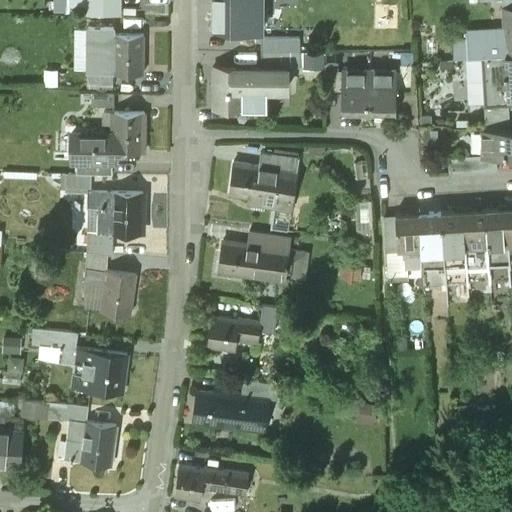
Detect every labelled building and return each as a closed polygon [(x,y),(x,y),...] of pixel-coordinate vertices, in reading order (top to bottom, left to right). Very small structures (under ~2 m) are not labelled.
[(245,0),(214,0),(214,32),(245,32),(245,0)] [(511,3),(502,5),(503,27),(493,28),(494,38),(466,40),(467,57),(505,55),(511,54),(511,3)] [(145,31),(115,31),(115,71),(145,72),(145,31)] [(299,36),(261,37),(261,51),(299,50),(299,36)] [(299,50),(261,51),(262,67),(287,66),(300,66),(299,50)] [(338,63),(325,63),(325,88),(338,88),(338,63)] [(414,63),(401,63),(401,89),(413,89),(414,63)] [(287,87),(287,66),(262,67),(214,67),(214,106),(267,106),(267,87),(287,87)] [(370,69),(342,69),(341,113),(369,114),(370,69)] [(397,69),(370,69),(369,114),(397,114),(397,69)] [(115,102),(115,89),(93,89),(93,102),(115,102)] [(508,102),(485,104),(486,122),(487,127),(510,126),(508,102)] [(113,132),(73,131),(73,160),(77,160),(113,161),(113,151),(143,151),(144,112),(113,111),(113,132)] [(511,126),(510,126),(487,127),(486,122),(471,123),(471,129),(480,129),(481,156),(511,155),(511,126)] [(299,154),(273,151),(273,153),(261,151),(260,163),(297,168),(299,154)] [(451,166),(472,166),(471,152),(450,153),(451,166)] [(113,161),(77,160),(77,173),(113,173),(113,161)] [(297,168),(260,163),(259,165),(235,162),(231,192),(254,195),(253,201),(292,206),(297,168)] [(144,192),(114,191),(113,231),(142,232),(144,192)] [(375,235),(374,194),(358,194),(359,236),(375,235)] [(507,206),(485,208),(489,260),(510,259),(510,254),(508,229),(509,229),(507,206)] [(485,208),(463,209),(467,262),(489,261),(489,260),(485,208)] [(463,209),(441,210),(444,253),(445,263),(467,262),(463,209)] [(441,210),(419,212),(422,254),(444,253),(441,210)] [(419,212),(396,213),(399,255),(387,256),(388,277),(423,274),(422,254),(419,212)] [(396,213),(384,214),(387,256),(399,255),(396,213)] [(247,244),(224,240),(220,270),(245,273),(247,261),(249,244),(247,244)] [(271,244),(247,240),(247,244),(249,244),(247,261),(268,264),(271,244)] [(423,274),(437,273),(436,261),(423,262),(423,274)] [(136,274),(107,270),(101,309),(131,313),(136,274)] [(237,319),(214,316),(210,345),(235,349),(237,337),(239,319),(237,319)] [(260,319),(238,316),(237,319),(239,319),(237,337),(257,340),(260,319)] [(35,322),(33,339),(41,340),(40,356),(75,360),(79,327),(35,322)] [(4,348),(22,349),(23,333),(5,332),(4,348)] [(125,354),(96,349),(90,388),(120,393),(125,354)] [(21,380),(22,369),(6,368),(4,379),(21,380)] [(221,392),(198,389),(194,419),(219,423),(220,410),(223,392),(221,392)] [(245,392),(221,389),(221,392),(223,392),(220,410),(242,413),(245,392)] [(115,425),(86,421),(83,440),(69,438),(66,458),(110,464),(115,425)] [(21,433),(0,431),(0,464),(18,466),(21,433)] [(203,466),(180,463),(176,494),(201,497),(203,485),(205,467),(203,466)] [(228,467),(203,464),(203,466),(205,467),(203,485),(225,488),(228,467)] [(69,467),(56,466),(54,490),(76,492),(68,484),(69,467)]
